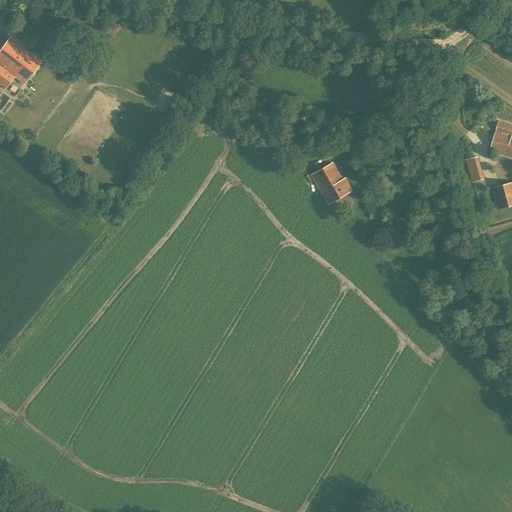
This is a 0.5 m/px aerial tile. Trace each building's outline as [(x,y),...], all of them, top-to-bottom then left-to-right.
[(0,50),(0,85),(4,89),(14,77),(24,84),(41,61),(10,37),(0,50)] [(490,151),(511,157),(511,126),(499,122),(490,151)] [(284,129),(275,149),(299,159),(310,135),(298,130),(296,135),(284,129)] [(466,159),(473,182),(487,178),(479,155),(466,159)] [(332,163),(311,175),(328,204),(351,191),(343,178),(341,179),(332,163)] [(511,182),(492,188),(498,210),(511,205),(511,182)]
